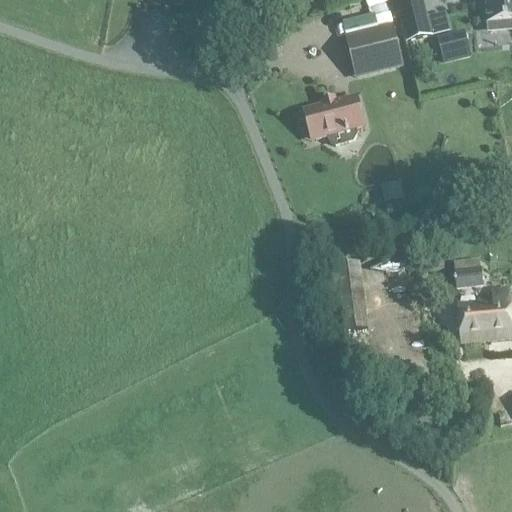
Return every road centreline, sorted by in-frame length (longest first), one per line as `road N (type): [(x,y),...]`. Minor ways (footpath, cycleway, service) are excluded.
road 1 (unclassified): [(456,511),(439,485),(336,410),(306,370),(290,317),(278,192),(229,72)]
road 2 (unclassified): [(0,29),(84,60),(200,77),(229,72)]
road 3 (unclassified): [(229,72),(338,0)]
